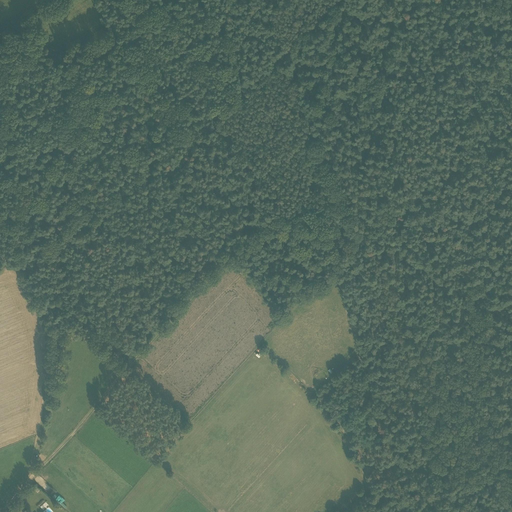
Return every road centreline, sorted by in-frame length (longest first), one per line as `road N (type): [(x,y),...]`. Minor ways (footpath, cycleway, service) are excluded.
road 1 (track): [(30,477),(46,407),(58,241),(340,0)]
road 2 (track): [(30,477),(252,236),(293,221),(363,225)]
road 3 (track): [(363,225),(398,0)]
road 4 (track): [(373,493),(320,393),(362,352)]
road 5 (track): [(363,225),(482,153),(511,145)]
road 6 (track): [(362,352),(406,511)]
